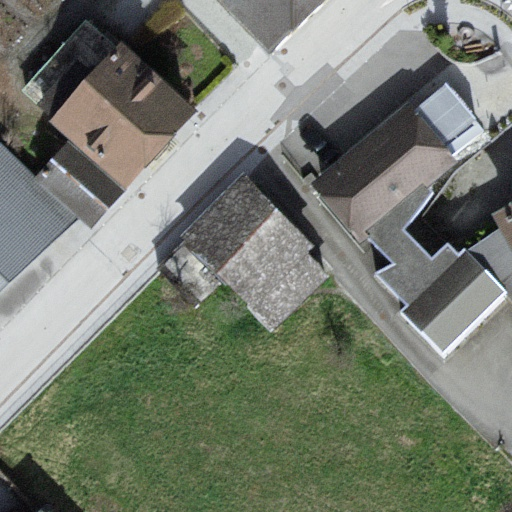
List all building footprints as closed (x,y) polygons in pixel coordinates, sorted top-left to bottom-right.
[(222,0),(271,49),(322,0),(222,0)] [(134,57),(60,137),(136,208),(205,126),(134,57)] [(408,108),(315,185),(365,244),(372,238),(397,267),(379,276),(389,285),(413,309),(405,316),(446,358),(508,296),(468,253),(462,259),(449,247),(432,262),(406,232),(433,195),(429,189),(458,164),(408,108)] [(8,155),(0,163),(0,323),(82,229),(8,155)] [(239,181),(180,238),(272,331),(330,274),(239,181)] [(511,216),(501,223),(511,243),(511,216)]
